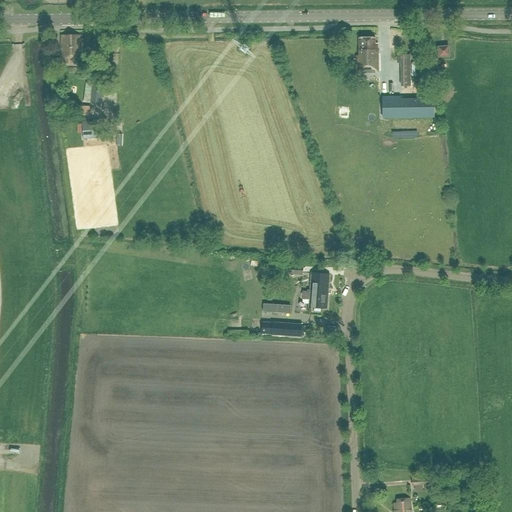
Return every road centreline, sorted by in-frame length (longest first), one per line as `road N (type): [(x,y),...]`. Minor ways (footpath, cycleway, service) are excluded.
road 1 (secondary): [(0,19),(511,14)]
road 2 (unclassified): [(356,511),(347,314),(353,290),(386,267),(511,282)]
